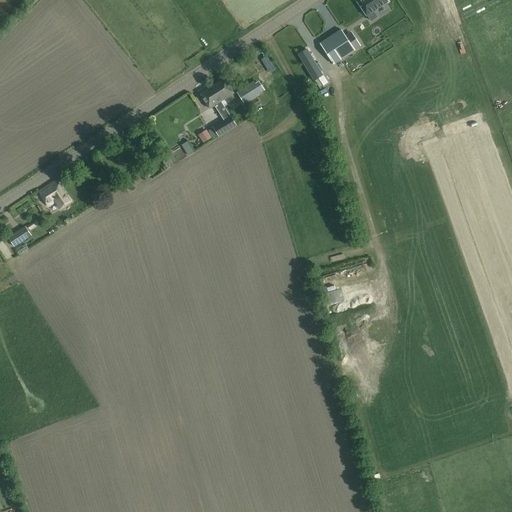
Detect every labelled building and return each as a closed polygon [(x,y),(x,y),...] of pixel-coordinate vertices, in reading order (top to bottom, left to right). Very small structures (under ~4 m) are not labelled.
[(358,0),(356,2),(366,16),(370,22),(376,18),(372,12),(387,2),(385,0),(358,0)] [(330,36),(320,43),(327,54),(334,64),(344,57),(355,50),(348,40),(341,29),(330,36)] [(295,74),(301,72),(297,61),(291,62),(295,74)] [(236,125),(221,101),(234,93),(225,79),(201,94),(210,108),(214,105),(223,120),(212,127),(213,127),(211,128),(217,138),(236,125)] [(254,81),(237,92),(244,103),(261,92),(254,81)] [(258,99),(252,102),(250,103),(254,109),(261,104),(258,99)] [(211,138),(206,129),(199,133),(204,142),(211,138)] [(182,145),(188,155),(193,152),(187,142),(182,145)] [(56,181),(39,193),(49,206),(56,201),(61,208),(71,201),(56,181)] [(32,236),(25,226),(8,237),(14,247),(32,236)]
